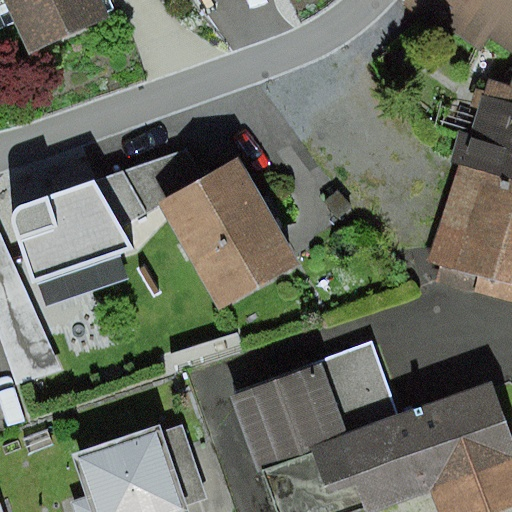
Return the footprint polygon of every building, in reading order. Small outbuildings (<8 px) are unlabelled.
[(0,0),(0,30),(15,24),(29,54),(108,16),(100,0),(0,0)] [(511,0),(406,0),(404,6),(480,53),(490,37),(511,52),(511,0)] [(449,168),(455,173),(511,187),(511,71),(508,84),(486,78),(470,134),(459,131),(449,168)] [(186,150),(95,182),(121,229),(160,209),(204,182),(186,150)] [(204,182),(160,209),(220,311),(300,264),(240,162),(204,182)] [(511,187),(455,173),(431,263),(444,267),(439,285),(511,304),(511,187)] [(12,219),(13,228),(46,305),(130,279),(119,254),(133,251),(121,229),(95,182),(21,205),(14,211),(12,219)] [(0,234),(0,336),(17,385),(63,371),(0,234)] [(266,473),(401,423),(372,343),(226,397),(256,476),(266,473)] [(401,423),(266,473),(279,511),(334,511),(361,502),(364,511),(381,511),(433,493),(439,511),(487,511),(511,503),(511,451),(490,391),(401,423)] [(159,426),(72,455),(86,497),(70,502),(73,511),(188,511),(186,506),(161,433),(159,426)] [(182,426),(161,433),(186,506),(207,499),(182,426)]
